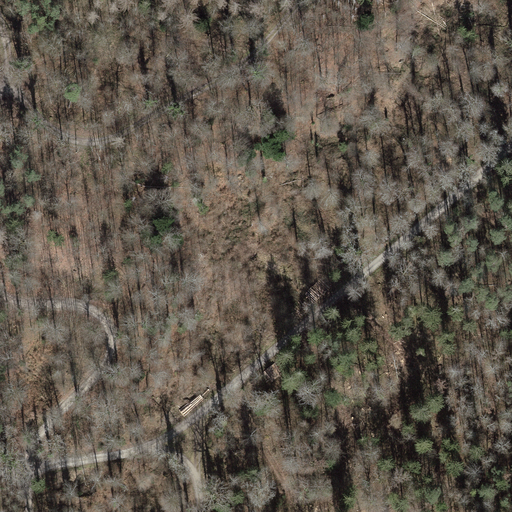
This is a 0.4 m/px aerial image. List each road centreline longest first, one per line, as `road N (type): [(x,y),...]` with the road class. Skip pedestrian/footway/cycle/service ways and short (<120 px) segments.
road 1 (track): [(0,472),(135,453),(180,432),(511,142)]
road 2 (track): [(305,0),(217,81),(93,142),(61,136),(1,85)]
road 3 (track): [(0,289),(28,302),(75,303),(101,315),(112,332),(101,372),(32,437),(29,469)]
road 4 (track): [(511,436),(414,511)]
